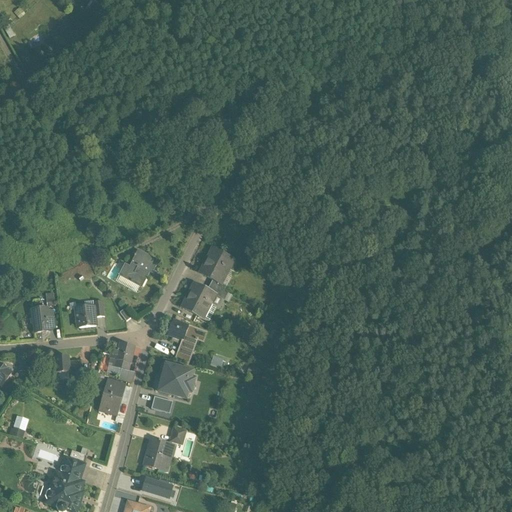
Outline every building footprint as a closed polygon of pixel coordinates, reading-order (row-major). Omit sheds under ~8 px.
[(234,261),(213,251),(201,274),(213,281),(222,285),(234,261)] [(159,262),(139,252),(124,279),(142,288),(152,269),(154,270),(159,262)] [(222,285),(213,281),(210,286),(223,293),(226,287),(222,285)] [(195,285),(182,308),(203,319),(215,296),(215,295),(208,291),(195,285)] [(223,293),(210,286),(208,291),(215,295),(215,296),(220,299),(223,293)] [(47,308),(56,307),(55,294),(46,295),(47,308)] [(103,303),(94,304),(95,308),(96,319),(105,318),(103,303)] [(95,308),(85,309),(84,311),(76,312),(77,322),(79,322),(80,329),(97,327),(96,319),(95,308)] [(131,319),(124,310),(120,313),(126,322),(131,319)] [(47,311),(33,312),(34,321),(32,323),(32,326),(34,328),(35,335),(50,333),(47,311)] [(190,326),(174,320),(169,335),(183,340),(184,341),(190,326)] [(271,325),(266,321),(263,326),(269,329),(271,325)] [(208,333),(190,326),(184,341),(183,340),(180,347),(193,351),(198,340),(204,343),(208,333)] [(135,349),(120,345),(117,359),(118,359),(117,361),(131,364),(135,349)] [(193,351),(180,347),(175,361),(188,365),(193,351)] [(70,358),(56,359),(57,376),(71,375),(71,374),(83,373),(82,363),(70,364),(70,358)] [(131,364),(117,361),(116,368),(129,371),(131,364)] [(7,370),(1,366),(1,367),(0,366),(0,386),(2,388),(12,375),(6,371),(7,370)] [(193,374),(165,367),(158,393),(187,400),(193,374)] [(260,373),(250,369),(248,374),(258,378),(260,373)] [(83,373),(71,374),(71,375),(72,391),(95,390),(94,373),(83,373)] [(126,386),(109,381),(100,412),(117,417),(126,386)] [(173,403),(155,398),(152,409),(170,414),(173,403)] [(13,430),(11,437),(24,441),(26,433),(13,430)] [(185,433),(174,430),(170,443),(182,446),(185,433)] [(162,442),(159,442),(159,443),(151,441),(144,467),(167,473),(171,458),(167,457),(170,446),(162,444),(162,442)] [(85,467),(67,461),(62,477),(80,483),(85,467)] [(62,477),(61,477),(56,491),(53,489),(52,492),(48,493),(46,500),(48,503),(48,505),(58,509),(58,511),(67,511),(68,511),(77,511),(80,504),(77,503),(83,484),(80,483),(62,477)] [(171,489),(147,481),(143,492),(168,500),(171,489)] [(38,489),(37,497),(47,498),(48,490),(38,489)] [(149,511),(150,510),(128,503),(125,511),(149,511)]
